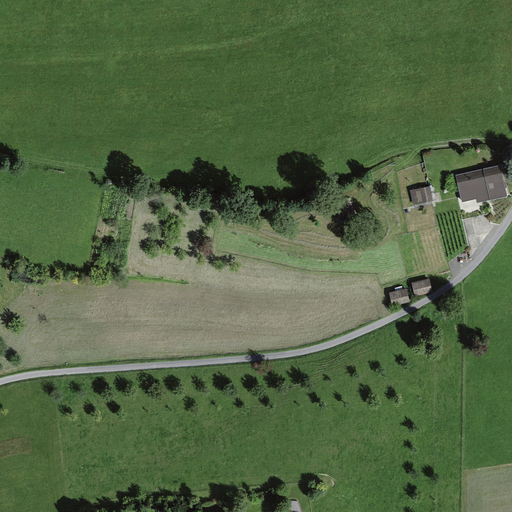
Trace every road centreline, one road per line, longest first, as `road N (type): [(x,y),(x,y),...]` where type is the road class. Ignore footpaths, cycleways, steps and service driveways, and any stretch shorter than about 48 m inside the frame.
road 1 (residential): [(0,381),(317,349),(427,304),(461,280),(511,215)]
road 2 (track): [(0,150),(295,202),(411,149),(457,140),(511,145)]
